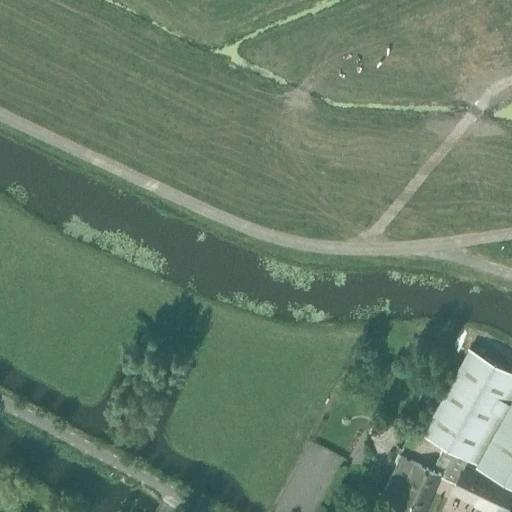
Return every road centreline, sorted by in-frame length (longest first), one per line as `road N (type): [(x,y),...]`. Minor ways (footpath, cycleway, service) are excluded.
road 1 (unclassified): [(360,250),(275,238),(227,220),(0,113)]
road 2 (unclassified): [(206,511),(0,402)]
road 3 (track): [(360,250),(511,234)]
